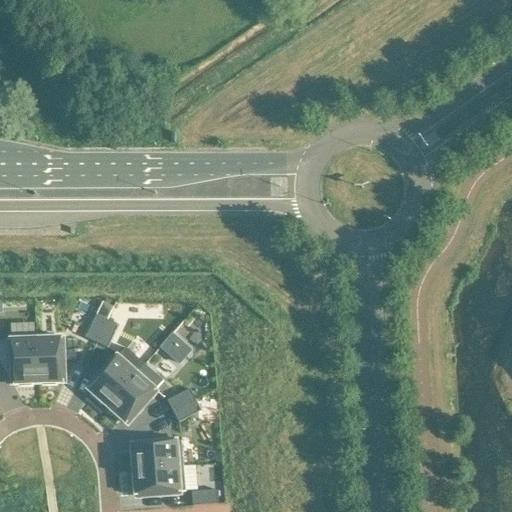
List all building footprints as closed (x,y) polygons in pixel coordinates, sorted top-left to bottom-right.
[(97,316),(86,339),(97,344),(108,321),(97,316)] [(108,321),(97,344),(108,349),(119,327),(108,321)] [(173,335),(162,347),(181,364),(192,351),(173,335)] [(12,341),(9,341),(10,386),(13,386),(20,386),(20,388),(33,388),(33,385),(38,385),(37,340),(38,340),(38,336),(11,337),(12,341)] [(38,340),(37,340),(38,385),(44,385),(44,387),(57,387),(57,384),(63,384),(66,384),(65,339),(62,340),(38,340)] [(116,356),(87,389),(89,391),(94,396),(92,397),(102,406),(104,404),(108,408),(145,365),(127,349),(119,358),(116,356)] [(145,365),(108,408),(112,411),(110,413),(120,422),(122,420),(127,425),(129,427),(159,393),(156,391),(164,382),(145,365)] [(190,390),(168,402),(174,413),(196,401),(190,390)] [(196,401),(174,413),(179,424),(202,412),(196,401)] [(133,453),(131,453),(132,466),(134,466),(135,471),(184,468),(182,442),(178,443),(177,440),(133,443),(133,446),(133,453)] [(135,480),(133,480),(134,493),(137,493),(137,496),(137,500),(182,496),(181,493),(186,493),(184,468),(135,471),(135,480)] [(218,491),(192,493),(193,507),(219,505),(218,491)]
